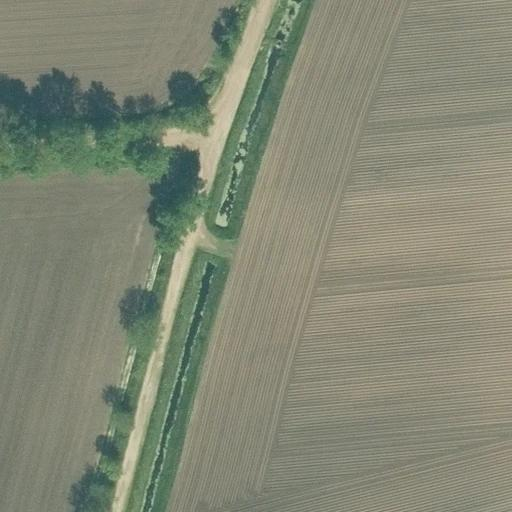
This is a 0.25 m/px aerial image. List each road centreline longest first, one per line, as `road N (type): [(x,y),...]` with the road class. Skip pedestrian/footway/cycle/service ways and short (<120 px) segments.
road 1 (track): [(216,143),(106,511)]
road 2 (track): [(0,145),(162,135),(216,143)]
road 3 (track): [(267,0),(216,143)]
